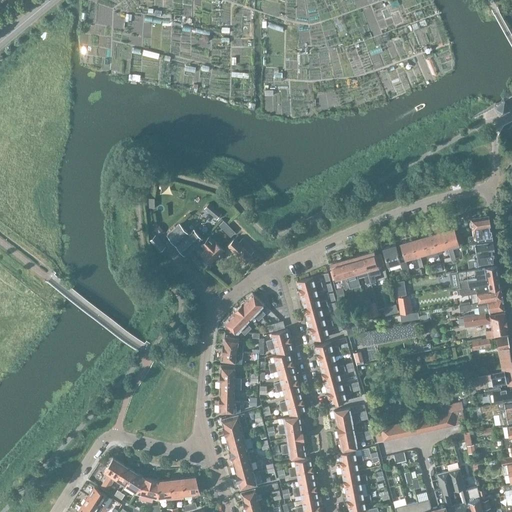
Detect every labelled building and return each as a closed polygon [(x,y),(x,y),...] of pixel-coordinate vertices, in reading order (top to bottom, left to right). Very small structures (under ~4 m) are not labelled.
[(397,0),(390,0),(383,3),(385,9),(399,4),(397,0)] [(509,108),(504,99),(494,105),(499,114),(509,108)] [(204,208),(216,219),(221,213),(209,202),(204,208)] [(472,230),(473,235),(468,236),(470,244),(474,244),(493,241),(490,226),(488,215),(470,218),(470,222),(469,223),(470,226),(471,227),(472,230)] [(189,233),(180,223),(167,235),(176,246),(185,255),(203,238),(193,228),(189,233)] [(454,228),(443,231),(448,247),(458,244),(454,228)] [(231,229),(227,233),(231,237),(235,232),(231,229)] [(443,231),(432,234),(437,250),(448,247),(443,231)] [(427,253),(437,250),(432,234),(422,237),(427,253)] [(210,263),(224,249),(214,239),(213,240),(209,236),(201,244),(205,249),(200,254),(210,263)] [(422,237),(411,240),(419,267),(423,266),(420,255),(427,253),(422,237)] [(156,253),(162,247),(153,238),(147,243),(156,253)] [(255,250),(242,238),(238,242),(234,239),(227,246),(245,263),(252,255),(251,254),(255,250)] [(400,243),(403,253),(405,259),(412,258),(415,268),(419,267),(411,240),(400,243)] [(474,244),(478,267),(495,264),(494,258),(496,257),(495,251),(494,251),(493,241),(474,244)] [(409,276),(408,269),(405,259),(403,253),(398,255),(395,245),(383,248),(388,266),(400,263),(402,270),(405,270),(407,276),(409,276)] [(371,282),(376,282),(373,274),(374,273),(372,269),(379,267),(378,266),(383,265),(380,253),(375,255),(374,251),(363,254),(371,282)] [(366,283),(371,282),(363,254),(352,257),(357,273),(358,277),(364,275),(366,283)] [(351,275),(357,273),(352,257),(341,260),(349,286),(354,285),(351,275)] [(344,288),(349,287),(349,286),(341,260),(331,263),(335,279),(341,277),(344,288)] [(496,264),(495,264),(478,267),(475,268),(457,271),(459,279),(460,286),(470,284),(471,289),(478,288),(481,287),(480,282),(488,281),(489,284),(500,282),(496,264)] [(314,282),(312,276),(297,281),(299,291),(322,284),(321,280),(314,282)] [(450,279),(439,280),(440,288),(450,287),(450,279)] [(502,297),(500,282),(489,284),(488,281),(480,282),(481,287),(478,288),(479,296),(486,295),(487,300),(502,297)] [(299,291),(302,300),(318,296),(316,291),(323,289),(322,284),(299,291)] [(396,296),(405,294),(403,284),(393,286),(396,296)] [(471,291),(471,289),(470,284),(460,286),(461,293),(471,291)] [(338,300),(345,298),(343,288),(335,290),(338,300)] [(265,313),(260,308),(264,304),(252,293),(245,300),(257,311),(262,316),(265,313)] [(302,300),(305,310),(320,306),(327,304),(326,299),(319,301),(318,296),(302,300)] [(474,310),(474,314),(489,311),(492,311),(504,309),(502,297),(487,300),(478,302),(478,301),(471,303),(459,305),(460,311),(471,309),(471,308),(473,307),(473,310),(474,310)] [(262,316),(257,311),(245,300),(238,307),(250,319),(254,315),(259,320),(262,316)] [(327,304),(320,306),(305,310),(307,320),(323,316),(322,310),(328,308),(327,304)] [(250,319),(238,307),(231,315),(243,326),(248,331),(251,327),(246,322),(250,319)] [(463,317),(458,318),(460,325),(464,324),(464,325),(485,321),(485,322),(490,322),(491,329),(485,330),(486,337),(508,334),(505,312),(493,314),(492,311),(489,311),(474,314),(463,315),(463,317)] [(248,331),(243,326),(231,315),(224,322),(235,333),(240,329),(244,334),(248,331)] [(310,330),(326,325),(333,323),(331,318),(324,320),(323,316),(307,320),(310,330)] [(283,320),(279,321),(271,323),(273,330),(285,327),(283,320)] [(345,323),(346,330),(353,328),(352,322),(345,323)] [(333,323),(326,325),(310,330),(313,339),(328,335),(327,329),(334,327),(333,323)] [(267,345),(274,343),(290,338),(287,329),(271,333),(272,338),(266,340),(267,345)] [(501,349),(505,370),(511,369),(511,359),(507,336),(496,338),(498,350),(501,349)] [(224,337),(222,349),(237,351),(242,351),(244,341),(239,339),(224,337)] [(290,338),(274,343),(267,345),(268,349),(275,347),(277,353),(292,349),(290,338)] [(479,349),(491,346),(489,338),(477,340),(479,349)] [(314,346),(317,355),(340,349),(339,345),(332,346),(330,341),(314,346)] [(222,349),(221,360),(236,363),(241,363),(243,351),(242,351),(237,351),(222,349)] [(317,355),(320,365),(336,361),(334,356),(341,354),(340,349),(317,355)] [(362,360),(363,360),(360,350),(353,352),(357,364),(363,363),(362,360)] [(273,356),(275,361),(268,363),(269,368),(292,361),(289,352),(273,356)] [(277,370),(279,376),(295,371),(292,361),(269,368),(270,372),(277,370)] [(320,365),(322,375),(345,369),(344,364),(337,366),(336,361),(320,365)] [(235,377),(235,365),(220,365),(220,377),(235,377)] [(322,375),(325,385),(341,380),(339,375),(346,373),(345,369),(322,375)] [(511,386),(511,369),(505,370),(477,376),(478,383),(491,380),(492,386),(505,384),(505,383),(507,383),(507,386),(508,386),(509,387),(511,386)] [(275,387),(281,385),(297,381),(295,371),(279,376),(280,381),(273,382),(275,387)] [(235,389),(235,377),(220,377),(220,388),(235,389)] [(328,394),(344,390),(350,388),(349,383),(342,385),(341,380),(325,385),(328,394)] [(300,391),(297,381),(281,385),(275,387),(276,392),(283,390),(284,395),(300,391)] [(502,401),(480,406),(511,399),(511,388),(505,390),(505,387),(490,389),(491,392),(485,393),(485,397),(501,394),(502,401)] [(235,389),(220,388),(219,400),(234,401),(235,389)] [(350,388),(344,390),(328,394),(330,404),(346,400),(345,394),(351,392),(350,388)] [(285,400),(279,402),(280,407),(303,401),(300,391),(284,395),(285,400)] [(378,397),(366,400),(368,408),(380,405),(378,397)] [(499,413),(500,420),(501,424),(502,424),(511,422),(511,399),(480,406),(476,406),(478,417),(482,416),(482,417),(499,413)] [(234,413),(234,401),(219,400),(219,412),(234,413)] [(305,410),(303,401),(280,407),(281,411),(288,409),(289,415),(305,410)] [(336,420),(359,416),(358,411),(351,412),(350,407),(334,410),(336,420)] [(467,407),(457,410),(459,417),(469,414),(467,407)] [(444,413),(446,421),(447,427),(455,425),(455,424),(452,411),(444,413)] [(242,426),(247,425),(244,413),(221,419),(224,431),(242,426)] [(440,428),(447,427),(446,421),(444,413),(436,414),(440,428)] [(433,430),(440,428),(436,414),(430,416),(433,430)] [(299,415),(283,417),(284,423),(277,424),(278,429),(285,428),(301,425),(299,415)] [(360,420),(359,416),(336,420),(337,430),(354,427),(353,422),(360,420)] [(423,417),(424,426),(426,431),(433,430),(430,416),(423,417)] [(416,419),(417,427),(419,433),(426,431),(424,426),(423,417),(416,419)] [(419,433),(417,427),(416,419),(408,420),(411,434),(419,433)] [(404,436),(411,434),(408,420),(401,422),(404,436)] [(401,422),(394,424),(397,438),(404,436),(401,422)] [(511,422),(502,424),(505,437),(511,435),(511,422)] [(387,425),(389,434),(390,439),(397,438),(394,424),(387,425)] [(301,425),(285,428),(278,429),(279,433),(285,432),(286,438),(303,435),(301,425)] [(380,427),(383,440),(383,441),(390,439),(389,434),(387,425),(385,426),(380,427)] [(245,438),(242,426),(224,431),(227,442),(245,438)] [(339,440),(356,437),(362,436),(362,431),(355,432),(354,427),(337,430),(339,440)] [(377,441),(383,440),(380,427),(374,429),(373,429),(377,441)] [(466,444),(472,443),(469,431),(463,432),(466,444)] [(281,449),(288,448),(304,445),(303,435),(286,438),(287,443),(280,444),(281,449)] [(363,440),(362,436),(356,437),(339,440),(341,450),(357,447),(356,441),(363,440)] [(227,442),(230,454),(248,449),(245,438),(227,442)] [(475,452),(474,444),(467,445),(468,454),(475,452)] [(304,445),(288,448),(281,449),(282,453),(289,452),(289,458),(306,455),(304,445)] [(234,466),(251,461),(248,449),(230,454),(234,466)] [(356,460),(363,459),(362,454),(355,455),(354,450),(338,453),(340,463),(356,460)] [(510,483),(511,483),(511,455),(511,456),(501,458),(504,475),(508,474),(510,483)] [(104,471),(108,474),(100,486),(107,490),(115,478),(124,464),(113,457),(104,471)] [(289,472),(312,467),(310,457),(294,460),(295,466),(288,467),(289,472)] [(363,459),(356,460),(340,463),(342,473),(358,470),(357,465),(364,463),(363,459)] [(254,473),(251,461),(234,466),(237,477),(254,473)] [(134,471),(124,464),(115,478),(126,484),(134,471)] [(458,466),(447,469),(437,472),(441,486),(447,511),(470,511),(464,488),(458,466)] [(267,468),(268,472),(269,476),(275,475),(275,471),(274,467),(267,468)] [(314,477),(312,467),(289,472),(290,476),(297,475),(298,480),(314,477)] [(344,483),(360,480),(367,479),(366,474),(359,475),(358,470),(342,473),(344,483)] [(126,484),(136,491),(144,477),(134,471),(126,484)] [(257,484),(254,473),(237,477),(240,489),(257,484)] [(144,477),(136,491),(135,493),(140,494),(139,499),(151,502),(152,498),(159,499),(158,497),(157,481),(158,480),(144,476),(144,477)] [(195,477),(181,478),(183,495),(192,494),(192,498),(197,497),(196,493),(199,493),(195,477)] [(314,477),(298,480),(299,485),(292,487),(293,492),(316,487),(314,477)] [(171,496),(183,495),(181,478),(169,479),(171,496)] [(169,479),(157,481),(158,497),(167,497),(167,500),(171,499),(171,496),(169,479)] [(367,479),(360,480),(344,483),(346,493),(362,490),(361,484),(368,483),(367,479)] [(504,495),(505,495),(511,493),(511,483),(510,484),(502,485),(504,495)] [(482,511),(475,485),(464,488),(470,511),(482,511)] [(94,486),(88,496),(107,508),(110,505),(111,503),(104,499),(107,495),(94,486)] [(430,505),(431,507),(432,511),(447,511),(441,486),(434,488),(438,503),(430,505)] [(301,494),(302,500),(318,497),(316,487),(293,492),(294,496),(301,494)] [(262,498),(261,493),(257,494),(255,488),(241,492),(244,503),(258,500),(262,498)] [(348,503),(364,500),(371,498),(370,493),(363,494),(362,490),(346,493),(348,503)] [(88,496),(82,505),(92,511),(109,511),(111,511),(110,510),(107,508),(88,496)] [(318,497),(302,500),(303,505),(296,506),(297,511),(320,507),(318,497)] [(372,503),(371,498),(364,500),(348,503),(349,511),(353,511),(364,510),(366,510),(365,509),(364,504),(372,503)] [(432,511),(431,507),(430,505),(429,498),(417,501),(420,511),(432,511)] [(244,503),(246,511),(257,511),(261,511),(258,500),(244,503)] [(488,509),(490,508),(488,501),(486,500),(481,501),(482,510),(488,509)] [(406,504),(408,511),(420,511),(417,501),(406,504)] [(197,507),(195,502),(185,505),(185,511),(197,507)] [(406,503),(395,506),(396,511),(408,511),(406,504),(406,503)]
